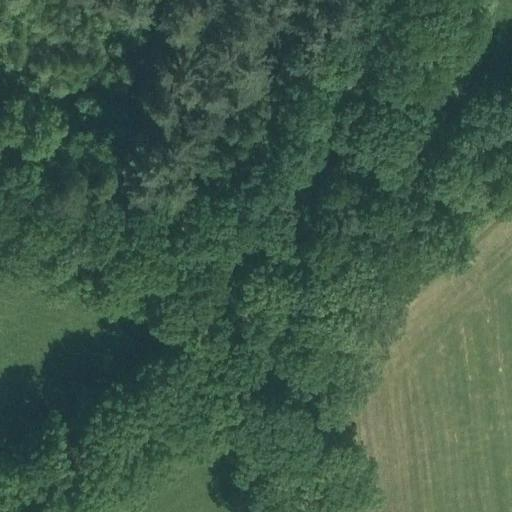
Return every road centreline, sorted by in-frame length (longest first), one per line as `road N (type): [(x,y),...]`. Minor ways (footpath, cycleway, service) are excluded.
road 1 (track): [(0,507),(164,399),(236,330),(299,310)]
road 2 (track): [(284,321),(303,511)]
